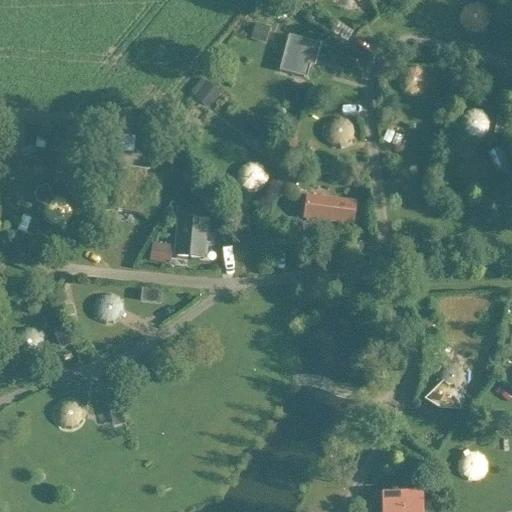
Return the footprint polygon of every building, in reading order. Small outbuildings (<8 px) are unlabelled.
[(485,31),(484,30),(486,28),(488,25),(489,22),(489,18),(489,14),(487,10),(485,7),(481,5),(478,3),(474,3),(470,3),(466,5),(463,7),(460,10),(459,14),(458,19),(458,21),(459,24),(460,26),(462,28),(463,30),(465,32),(468,33),(470,34),(473,34),(476,34),(480,33),(480,34),(485,31)] [(341,17),(330,23),(336,35),(347,29),(341,17)] [(234,44),(248,48),(254,29),(240,24),(234,44)] [(256,25),(252,40),(263,43),(267,28),(256,25)] [(288,36),(279,72),(306,79),(310,66),(311,59),(316,60),(320,45),(288,36)] [(424,94),(423,93),(425,92),(427,89),(428,85),(428,81),(427,77),(426,73),(423,70),(420,68),(416,67),(412,66),(408,67),(404,69),(401,71),(399,75),(398,78),(397,83),(398,88),(400,91),(401,93),(403,94),(406,96),(408,97),(411,97),(413,98),(419,96),(420,97),(424,94)] [(184,82),(177,100),(202,108),(208,91),(184,82)] [(481,139),(484,137),(486,135),(488,132),(489,128),(490,124),(489,120),(487,116),(485,113),(482,111),(478,109),(474,109),(470,109),(467,111),(463,113),(461,116),(459,119),(458,122),(458,125),(459,130),(461,133),(462,135),(464,137),(466,138),(468,139),(471,140),(476,140),(476,141),(481,139)] [(344,148),(344,147),(347,146),(349,144),(352,141),(352,139),(353,135),(354,131),(353,128),(351,124),(348,121),(345,119),(341,118),(337,118),(333,119),(330,120),(327,123),(325,125),(323,130),(323,133),(323,135),(324,138),(325,140),(326,143),(328,144),(330,146),(334,148),(339,148),(340,150),(344,148)] [(252,119),(244,132),(259,142),(267,129),(252,119)] [(386,131),(382,140),(397,147),(402,138),(386,131)] [(501,147),(487,152),(493,165),(506,159),(501,147)] [(484,148),(470,154),(479,175),(493,170),(484,148)] [(109,211),(115,211),(136,214),(138,215),(141,216),(143,218),(145,220),(147,222),(151,219),(155,215),(158,211),(161,206),(162,201),(163,196),(163,191),(163,185),(161,180),(159,175),(156,171),(153,167),(151,169),(149,170),(147,171),(145,171),(143,171),(122,168),(119,167),(117,166),(116,165),(114,163),(113,162),(109,165),(105,170),(102,174),(99,180),(98,185),(97,191),(97,197),(98,202),(99,208),(102,213),(104,212),(107,212),(109,211)] [(265,186),(266,181),(267,181),(267,176),(266,176),(265,171),(263,168),(260,165),(256,163),(252,162),(248,162),(244,164),(241,165),(239,167),(237,170),(236,172),(235,174),(235,177),(235,180),(235,182),(236,185),(237,187),(239,189),(241,191),(244,193),(246,194),(249,194),(252,194),(255,194),(257,193),(259,192),(262,190),(265,186)] [(31,203),(36,193),(23,186),(18,197),(31,203)] [(43,205),(42,207),(41,211),(41,214),(42,218),(44,221),(46,223),(47,225),(50,226),(55,227),(60,227),(60,228),(65,227),(64,226),(68,222),(70,220),(72,216),(72,213),(72,209),(70,205),(68,202),(65,199),(62,197),(58,197),(54,197),(51,198),(46,186),(38,190),(35,197),(38,203),(43,205)] [(356,202),(306,196),(303,219),(353,225),(356,202)] [(178,217),(174,258),(203,260),(206,220),(178,217)] [(152,243),(149,262),(169,265),(172,247),(152,243)] [(123,315),(123,314),(123,310),(123,306),(121,303),(119,300),(116,297),(112,296),(108,295),(105,296),(101,297),(98,299),(95,303),(94,306),(93,308),(93,313),(94,316),(96,320),(99,322),(102,324),(106,325),(109,325),(112,325),(114,324),(117,323),(119,321),(121,319),(123,315)] [(44,308),(53,326),(63,322),(54,303),(44,308)] [(43,342),(42,338),(43,338),(41,334),(40,334),(38,333),(35,330),(31,328),(27,328),(23,328),(19,329),(18,330),(14,333),(12,337),(10,340),(10,343),(10,346),(10,349),(11,351),(14,356),(16,358),(18,359),(21,360),(23,361),(26,361),(29,361),(32,361),(34,360),(39,357),(41,353),(42,351),(43,347),(43,342)] [(168,355),(177,352),(172,342),(164,346),(168,355)] [(439,388),(426,400),(441,409),(458,409),(453,393),(456,392),(458,391),(461,389),(463,386),(465,383),(466,379),(466,375),(464,371),(462,368),(459,365),(456,364),(452,363),(448,363),(445,363),(441,365),(441,366),(438,369),(437,371),(436,374),(435,379),(436,382),(436,384),(438,386),(439,388)] [(40,399),(45,407),(54,401),(49,394),(40,399)] [(85,415),(84,414),(83,411),(81,407),(79,404),(76,402),(71,401),(67,401),(62,402),(60,403),(58,405),(56,407),(54,411),(54,414),(54,417),(55,421),(56,424),(59,427),(62,429),(65,431),(68,431),(71,431),(73,430),(76,429),(80,426),(81,424),(84,420),(85,415)] [(462,454),(462,455),(460,458),(458,461),(457,466),(457,471),(458,473),(459,476),(461,478),(463,479),(468,482),(469,482),(473,482),(477,481),(481,480),(484,477),(486,474),(487,470),(487,466),(487,462),(485,459),(483,456),(479,453),(476,452),(472,451),(467,452),(466,451),(462,454)] [(383,496),(383,511),(420,511),(419,494),(383,496)]
